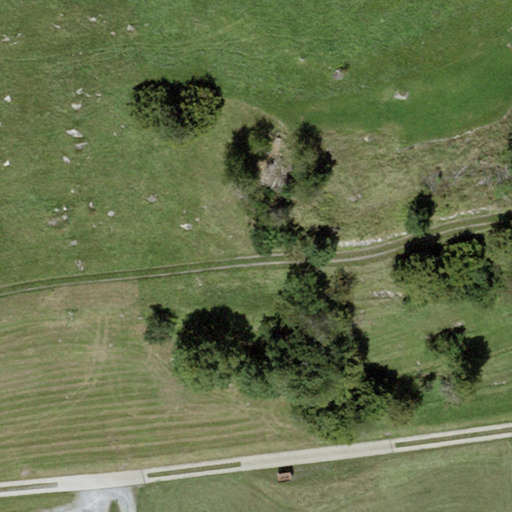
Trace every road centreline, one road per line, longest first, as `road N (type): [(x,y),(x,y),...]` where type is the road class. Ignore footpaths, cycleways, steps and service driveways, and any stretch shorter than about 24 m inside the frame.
road 1 (track): [(0,292),(178,268),(348,257),(511,220)]
road 2 (track): [(0,490),(511,434)]
